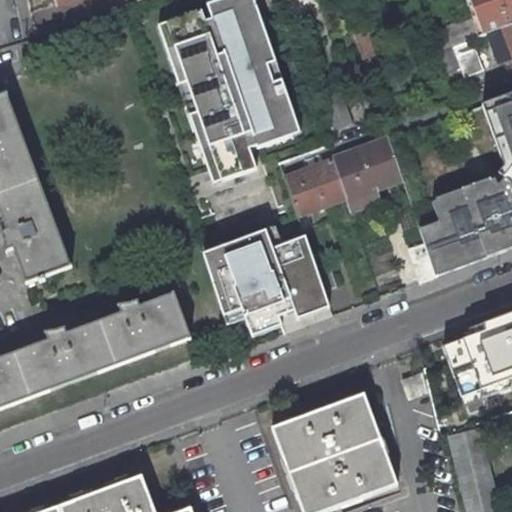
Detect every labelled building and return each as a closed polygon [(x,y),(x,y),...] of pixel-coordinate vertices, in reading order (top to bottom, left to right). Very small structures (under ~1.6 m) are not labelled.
[(201,12),(158,28),(169,58),(177,56),(185,79),(199,119),(193,121),(211,170),(252,155),(250,150),(256,148),(257,150),(292,138),(286,121),(294,118),(283,86),(275,90),(255,34),(264,31),(256,7),(248,10),(244,1),(246,0),(223,0),(207,6),(212,20),(205,23),(201,12)] [(256,7),(253,0),(246,0),(244,1),(248,10),(256,7)] [(478,38),(486,35),(472,0),(464,0),(471,18),(478,38)] [(487,35),(511,25),(511,0),(472,0),(486,35),(487,35)] [(299,1),(289,4),(294,21),(305,17),(299,1)] [(471,18),(439,30),(447,50),(472,41),(478,38),(471,18)] [(375,55),(384,52),(373,23),(351,31),(361,60),(375,55)] [(511,25),(487,35),(499,65),(511,59),(511,25)] [(275,90),(283,86),(264,31),(255,34),(275,90)] [(447,50),(440,53),(447,72),(460,67),(465,78),(483,71),(472,41),(447,50)] [(375,55),(361,60),(363,67),(377,62),(375,55)] [(177,56),(169,58),(177,83),(185,79),(177,56)] [(342,93),(322,99),(333,132),(352,125),(342,93)] [(72,269),(7,95),(0,97),(0,212),(7,231),(1,233),(4,243),(5,254),(14,251),(27,285),(72,269)] [(438,224),(419,231),(436,279),(511,250),(511,96),(479,108),(501,170),(504,169),(504,171),(497,184),(496,181),(493,182),(492,180),(436,201),(437,202),(431,204),(438,224)] [(388,141),(332,162),(345,200),(376,188),(401,179),(388,141)] [(345,200),(332,162),(283,180),(301,229),(302,232),(310,229),(305,214),(345,200)] [(376,188),(345,200),(350,213),(381,202),(376,188)] [(266,232),(204,256),(225,318),(242,312),(245,320),(248,329),(279,318),(326,301),(323,293),(337,288),(328,263),(315,268),(304,239),(272,251),(266,232)] [(424,246),(408,251),(410,258),(427,253),(424,246)] [(436,279),(431,266),(427,253),(410,258),(419,285),(436,279)] [(0,410),(191,339),(174,295),(139,308),(137,302),(118,307),(121,315),(67,335),(64,330),(58,332),(45,333),(48,342),(0,359),(0,410)] [(242,312),(225,318),(227,327),(245,320),(242,312)] [(511,314),(481,326),(483,333),(442,348),(460,399),(511,380),(511,314)] [(279,318),(248,329),(252,338),(282,327),(279,318)] [(408,401),(427,394),(422,374),(401,382),(408,401)] [(364,396),(271,430),(301,511),(329,511),(398,487),(387,457),(383,459),(377,444),(381,442),(364,396)] [(480,511),(495,510),(498,509),(479,431),(448,439),(466,511),(480,511)] [(383,459),(387,457),(381,442),(377,444),(383,459)] [(154,511),(142,477),(46,511),(154,511)]
